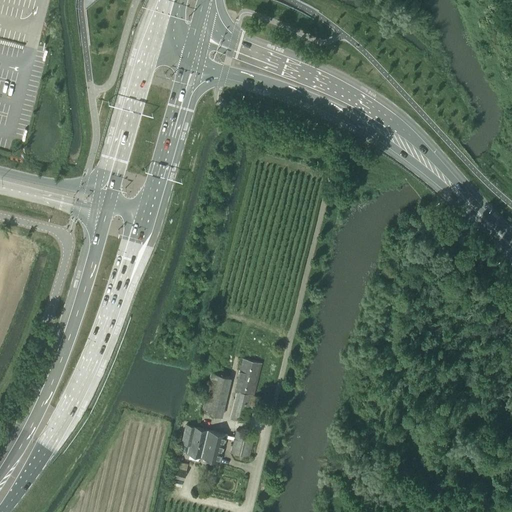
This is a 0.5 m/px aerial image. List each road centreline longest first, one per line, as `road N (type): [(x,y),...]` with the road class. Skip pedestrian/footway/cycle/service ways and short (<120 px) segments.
road 1 (secondary): [(502,239),(431,156),(387,119),(342,90),(203,34)]
road 2 (secondary): [(194,62),(345,118),(404,155),(502,239)]
road 3 (secondary): [(0,508),(64,420),(105,343),(151,216)]
road 4 (unclassified): [(251,511),(328,195)]
road 5 (secondary): [(105,213),(56,369),(0,474)]
road 6 (unclassified): [(0,434),(36,353),(66,246)]
road 7 (secondary): [(155,36),(109,199)]
road 8 (secondary): [(151,216),(194,62)]
